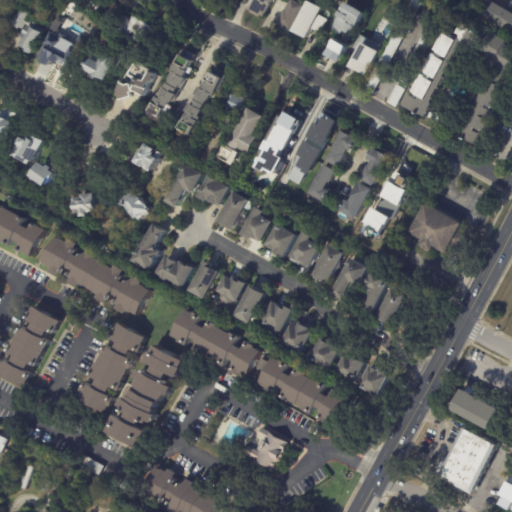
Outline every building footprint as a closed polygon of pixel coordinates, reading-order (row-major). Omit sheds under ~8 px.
[(0,0),(12,0),(5,25),(0,23),(0,0)] [(274,0),(272,4),(271,4),(264,17),(250,10),(255,0),(274,0)] [(291,0),(294,0),(302,4),(293,21),(296,22),(291,30),(288,28),(287,31),(278,26),(279,25),(278,21),(284,9),(286,10),(291,0)] [(314,0),(325,6),(327,7),(322,15),(330,19),(323,33),(315,28),(309,38),(296,30),(314,0)] [(348,0),(368,12),(363,22),(361,21),(357,29),(354,30),(353,29),(351,32),(346,30),(346,31),(345,30),(342,35),(329,28),(338,13),(340,14),(348,0)] [(425,0),(388,70),(378,65),(414,0),(425,0)] [(499,0),(497,4),(511,12),(511,31),(482,15),(490,0),(499,0)] [(26,24),(23,29),(20,27),(18,29),(10,24),(21,6),(32,13),(26,24)] [(440,9),(449,14),(411,88),(401,83),(440,8),(440,9)] [(159,26),(160,26),(150,46),(124,33),(133,16),(137,19),(139,16),(159,26)] [(511,83),(509,89),(511,90),(500,109),(499,108),(497,111),(500,112),(495,121),(499,123),(493,134),(487,131),(485,134),(491,137),(485,148),(462,136),(475,111),(480,113),(482,111),(477,108),(491,81),(490,80),(497,66),(482,58),(487,49),(471,41),(438,103),(439,104),(432,117),(427,115),(423,114),(424,113),(415,108),(415,110),(408,106),(414,94),(421,97),(422,94),(418,92),(428,74),(432,76),(434,73),(430,70),(439,53),(444,55),(445,52),(441,50),(450,32),(455,34),(456,32),(467,38),(469,35),(465,33),(470,23),(474,25),(474,26),(484,31),(485,30),(487,31),(486,33),(494,37),(497,33),(511,40),(511,43),(511,45),(511,83)] [(35,54),(19,46),(24,37),(27,38),(30,33),(27,32),(30,26),(33,28),(34,26),(47,32),(35,54)] [(55,60),(65,65),(62,70),(70,74),(84,48),(54,32),(40,59),(52,66),(55,60)] [(369,40),(370,40),(368,44),(383,52),(370,76),(354,67),(362,53),(353,48),(361,35),(369,40)] [(340,60),(332,56),(342,39),(351,45),(342,61),(340,60)] [(140,48),(136,56),(131,54),(135,46),(140,48)] [(113,80),(107,76),(104,80),(87,70),(92,60),(96,63),(99,57),(107,62),(112,52),(125,59),(113,80)] [(197,60),(193,67),(196,68),(192,74),(191,73),(189,77),(191,79),(178,102),(176,101),(173,105),(176,106),(172,112),(170,110),(166,117),(156,111),(160,104),(158,102),(164,92),(165,93),(169,87),(170,87),(175,79),(174,78),(177,73),(175,71),(182,58),(184,59),(187,54),(197,60)] [(152,97),(141,90),(148,79),(140,74),(149,60),(156,65),(155,66),(161,70),(160,72),(164,74),(162,75),(165,77),(152,97)] [(202,127),(198,135),(196,139),(194,139),(193,141),(182,134),(189,122),(185,120),(188,115),(191,116),(193,111),(191,111),(196,102),(198,104),(202,95),(200,94),(204,86),(207,87),(208,83),(206,82),(208,76),(213,79),(216,72),(215,72),(219,66),(230,72),(230,74),(231,75),(222,93),(221,92),(219,96),(217,95),(213,101),(208,109),(209,110),(205,116),(207,117),(202,127)] [(388,71),(376,94),(366,88),(378,66),(388,71)] [(137,92),(134,92),(135,97),(123,100),(120,90),(125,82),(129,85),(135,84),(137,92)] [(409,90),(399,108),(390,102),(400,84),(409,89),(409,90)] [(236,94),(250,99),(245,114),(231,109),(229,114),(222,112),(229,93),(235,96),(236,94)] [(266,114),(269,116),(259,135),(263,137),(255,154),(234,142),(253,107),(266,114)] [(0,117),(5,108),(10,111),(11,110),(17,113),(16,115),(22,118),(8,144),(0,139),(0,117)] [(277,175),(303,119),(286,111),(260,167),(277,175)] [(289,179),(301,184),(306,174),(313,176),(339,120),(320,111),(289,179)] [(353,135),(361,140),(355,151),(351,148),(348,154),(349,154),(341,167),(337,165),(336,169),(339,171),(333,182),(331,182),(327,188),(332,191),(327,202),(310,193),(345,130),(353,135)] [(16,156),(22,144),(21,143),(25,137),(29,139),(30,137),(34,139),(36,135),(46,141),(35,161),(34,161),(32,164),(16,156)] [(136,162),(145,148),(148,150),(152,143),(169,153),(166,158),(167,158),(163,164),(162,163),(158,170),(154,168),(152,172),(147,169),(149,165),(147,163),(145,167),(136,162)] [(377,189),(359,220),(343,211),(349,200),(353,202),(356,196),(355,196),(362,182),(364,182),(365,179),(372,166),(373,166),(375,161),(371,159),(377,148),(384,151),(395,156),(378,186),(376,185),(374,188),(377,189)] [(45,163),(51,167),(52,165),(57,168),(55,170),(60,174),(56,179),(55,178),(49,186),(35,176),(45,163)] [(400,163),(405,166),(406,164),(410,166),(409,168),(418,173),(404,197),(386,187),(400,163)] [(192,190),(191,189),(185,199),(186,200),(182,208),(170,201),(191,164),(209,174),(198,193),(192,190)] [(223,207),(203,196),(214,175),(236,187),(226,206),(225,206),(224,208),(223,207)] [(139,195),(141,197),(142,196),(148,204),(152,208),(150,209),(151,210),(149,212),(150,214),(140,222),(128,206),(126,204),(124,201),(125,200),(122,197),(133,189),(135,192),(137,191),(139,195)] [(230,226),(223,222),(238,192),(253,200),(253,202),(256,204),(252,211),(249,209),(238,230),(230,226)] [(98,212),(91,213),(92,216),(85,217),(84,213),(79,214),(77,198),(85,197),(84,195),(96,194),(98,212)] [(467,224),(451,254),(437,246),(435,251),(424,245),(426,240),(412,232),(428,203),(467,224)] [(0,205),(25,219),(21,225),(29,229),(32,223),(45,230),(31,257),(19,251),(22,244),(13,239),(10,245),(0,239),(0,205)] [(269,217),(277,222),(266,242),(257,237),(255,240),(245,234),(260,207),(268,212),(266,216),(269,217)] [(292,230),(293,231),(296,226),(303,230),(300,234),(301,235),(288,259),(279,254),(280,251),(272,247),(273,246),(270,245),(281,224),(292,230)] [(168,231),(170,231),(161,247),(162,248),(162,250),(166,253),(156,271),(137,262),(158,225),(168,231)] [(310,234),(316,237),(314,240),(325,247),(313,268),(303,262),(301,265),(291,260),(308,232),(310,234)] [(68,277),(71,271),(67,268),(64,274),(61,272),(59,276),(50,272),(52,268),(42,262),(55,237),(61,240),(66,242),(68,239),(77,244),(75,248),(78,249),(74,255),(79,258),(83,252),(85,253),(87,249),(96,254),(94,258),(99,260),(98,261),(109,267),(110,266),(114,269),(116,265),(125,270),(123,274),(126,276),(123,282),(128,284),(131,279),(133,280),(135,276),(144,281),(142,284),(147,287),(146,288),(152,291),(138,317),(128,311),(126,314),(117,309),(119,305),(117,303),(120,298),(115,295),(112,301),(109,299),(107,303),(98,298),(100,295),(95,292),(96,292),(91,289),(91,290),(80,284),(78,287),(69,282),(71,278),(68,277)] [(340,249),(349,254),(332,284),(317,275),(334,245),(340,249)] [(170,256),(174,258),(180,261),(181,260),(184,262),(185,261),(185,262),(193,266),(193,265),(198,268),(187,290),(179,285),(180,283),(173,279),(171,281),(160,275),(170,256)] [(356,258),(374,268),(363,288),(357,285),(348,301),(335,294),(355,258),(356,258)] [(215,264),(225,270),(224,273),(210,300),(195,292),(211,262),(215,264)] [(376,311),(365,304),(373,291),(372,289),(367,286),(380,265),(397,275),(376,311)] [(238,276),(251,284),(241,303),(240,302),(233,314),(222,308),(223,306),(215,301),(221,290),(222,291),(230,276),(236,280),(238,276)] [(255,286),(270,294),(253,324),(238,316),(255,286)] [(389,321),(380,317),(396,286),(411,294),(395,325),(389,321)] [(277,302),(287,308),(289,305),(298,310),(282,338),(274,333),(277,329),(265,323),(277,302)] [(63,322),(56,335),(49,331),(45,339),(51,342),(37,368),(31,364),(27,372),(33,375),(26,388),(0,373),(0,371),(7,360),(13,364),(17,356),(10,353),(25,327),(31,331),(35,323),(29,320),(36,307),(63,322)] [(233,371),(238,363),(231,359),(226,368),(196,351),(198,347),(191,343),(189,347),(181,342),(182,341),(174,336),(189,310),(196,314),(197,312),(206,317),(201,325),(208,329),(212,321),(221,326),(220,327),(233,335),(234,333),(243,338),(238,346),(245,350),(249,342),(258,347),(257,348),(265,352),(249,380),(233,371)] [(304,323),(314,329),(312,331),(316,334),(304,354),(285,342),(298,320),(304,323)] [(148,338),(145,345),(146,346),(142,355),(133,350),(129,357),(138,362),(121,392),(113,388),(109,395),(117,399),(112,408),(110,407),(106,414),(81,400),(85,393),(83,391),(87,383),(96,388),(99,381),(91,376),(96,368),(98,369),(105,355),(104,354),(108,345),(116,350),(120,343),(112,338),(117,330),(118,331),(122,324),(148,338)] [(323,339),(334,345),(334,346),(341,350),(331,370),(311,360),(323,339)] [(189,362),(185,369),(186,369),(181,379),(174,375),(173,377),(172,376),(169,380),(173,383),(172,386),(176,389),(172,397),(169,395),(166,399),(165,399),(163,404),(160,410),(161,410),(158,415),(161,417),(157,425),(153,423),(151,425),(146,422),(142,428),(150,433),(141,449),(112,433),(116,426),(115,426),(121,416),(129,421),(132,415),(127,412),(129,409),(124,407),(129,399),(132,401),(135,396),(136,396),(142,386),(140,385),(143,380),(140,378),(144,371),(147,372),(149,369),(156,373),(159,367),(150,362),(156,352),(157,353),(161,346),(189,362)] [(354,358),(357,359),(357,358),(367,363),(356,384),(336,373),(347,354),(354,358)] [(270,362),(265,371),(257,367),(262,358),(270,362)] [(294,366),(289,374),(293,376),(298,368),(306,373),(305,374),(319,382),(320,381),(329,386),(324,393),(330,397),(334,389),(345,396),(328,426),(318,420),(323,411),(316,407),(311,415),(303,410),(304,409),(284,397),(288,391),(280,386),(277,393),(261,384),(276,358),(283,362),(284,360),(294,366)] [(371,367),(380,372),(381,371),(387,374),(386,376),(390,378),(378,399),(359,388),(371,367)] [(469,391),(505,411),(495,431),(456,411),(467,390),(469,391)] [(292,444),(286,454),(285,454),(281,462),(280,461),(277,465),(279,466),(277,471),(244,454),(248,445),(260,452),(266,439),(259,435),(263,428),(292,444)] [(504,447),(477,496),(443,477),(452,460),(445,463),(446,463),(440,474),(436,471),(443,459),(452,456),(455,452),(456,453),(469,428),(504,447)] [(85,457),(80,466),(99,475),(104,467),(85,457)] [(88,478),(83,487),(57,473),(62,464),(88,478)] [(35,468),(26,490),(20,488),(29,466),(35,468)] [(180,479),(181,480),(180,482),(181,482),(179,486),(186,490),(192,480),(199,484),(197,487),(217,499),(219,496),(227,501),(225,507),(234,511),(238,505),(246,510),(245,511),(173,511),(176,507),(167,502),(162,509),(155,504),(155,503),(144,497),(160,468),(166,472),(166,470),(171,473),(173,470),(181,475),(179,479),(180,479)] [(131,484),(127,491),(117,486),(121,479),(131,484)] [(60,510),(48,506),(52,494),(43,491),(47,480),(68,487),(60,510)] [(511,503),(511,481),(503,499),(511,503)]
